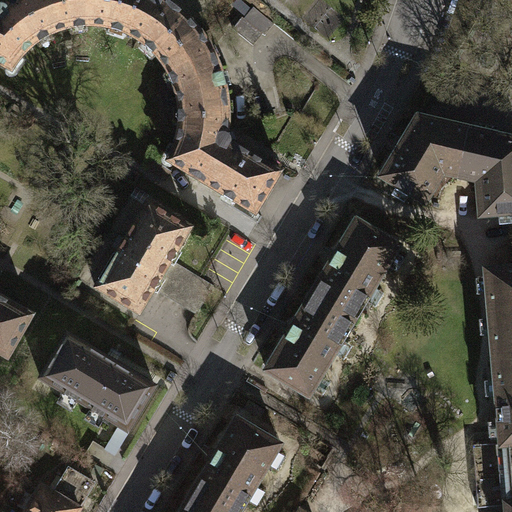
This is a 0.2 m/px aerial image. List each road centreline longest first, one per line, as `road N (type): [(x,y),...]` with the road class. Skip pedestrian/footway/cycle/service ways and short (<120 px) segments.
road 1 (residential): [(122,511),(381,80),(414,0)]
road 2 (trunk): [(511,37),(454,511)]
road 3 (trunk): [(485,511),(511,326)]
